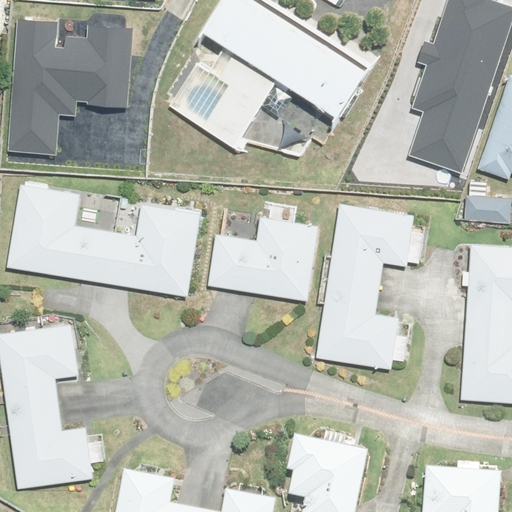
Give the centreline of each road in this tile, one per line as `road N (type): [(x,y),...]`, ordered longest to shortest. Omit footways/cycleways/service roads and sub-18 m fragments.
road 1 (residential): [(307,390),(217,434),(195,437),(159,421),(150,413),(146,368),(191,341),(218,347)]
road 2 (residential): [(511,442),(307,390)]
